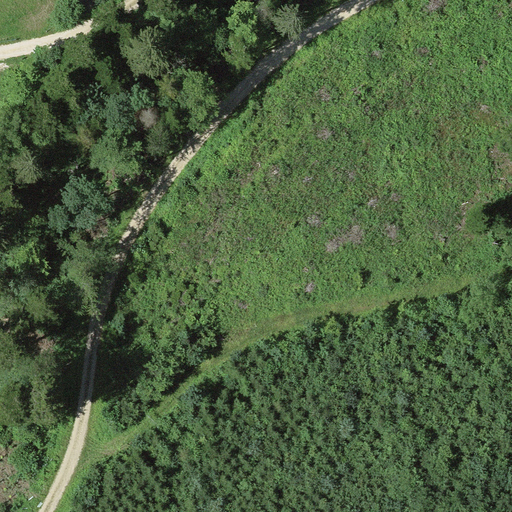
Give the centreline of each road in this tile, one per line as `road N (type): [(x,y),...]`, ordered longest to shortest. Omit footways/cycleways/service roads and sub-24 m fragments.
road 1 (track): [(334,0),(148,199),(95,303),(72,456),(47,511)]
road 2 (track): [(120,0),(50,43),(0,52)]
